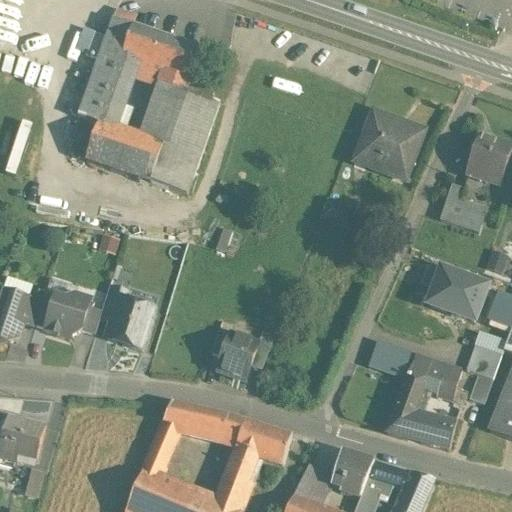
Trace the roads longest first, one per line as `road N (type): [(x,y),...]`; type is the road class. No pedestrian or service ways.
road 1 (residential): [(319,432),(482,62)]
road 2 (residential): [(0,381),(203,399),(319,432)]
road 3 (residential): [(319,432),(511,483)]
road 4 (secondary): [(482,62),(297,0)]
